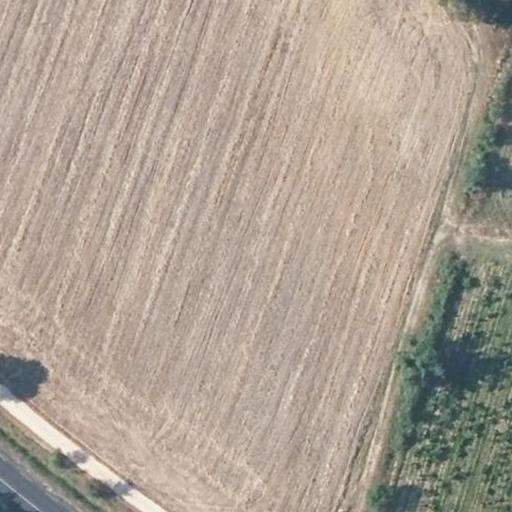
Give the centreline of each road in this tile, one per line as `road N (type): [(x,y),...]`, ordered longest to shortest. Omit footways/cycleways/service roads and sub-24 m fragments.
road 1 (track): [(511,238),(442,218),(356,511)]
road 2 (track): [(442,218),(479,71),(457,0)]
